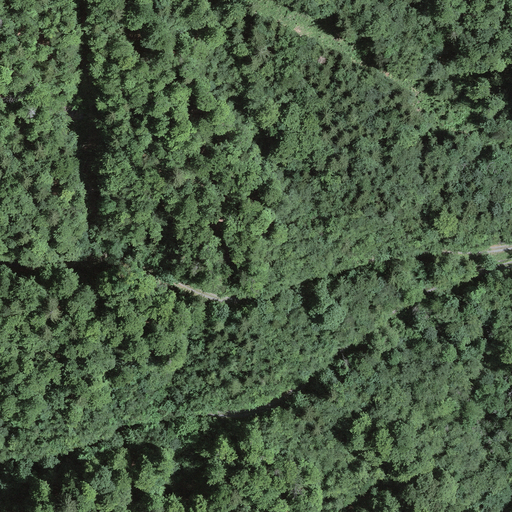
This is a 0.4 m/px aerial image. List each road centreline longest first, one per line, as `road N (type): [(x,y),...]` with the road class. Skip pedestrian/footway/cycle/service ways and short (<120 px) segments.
road 1 (track): [(0,458),(68,449),(167,409),(261,409),(284,400),(413,295),(511,263)]
road 2 (track): [(511,246),(398,251),(230,301),(147,262),(0,260)]
